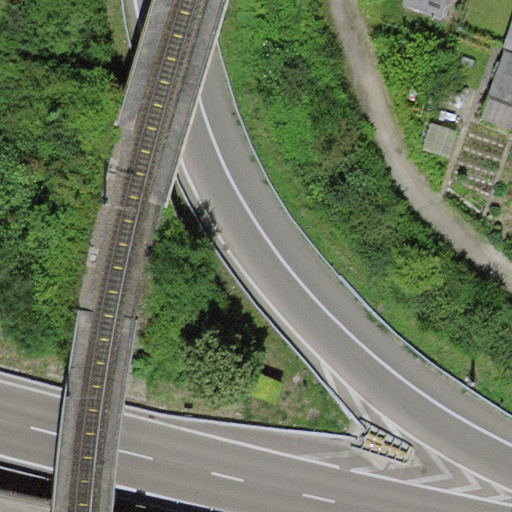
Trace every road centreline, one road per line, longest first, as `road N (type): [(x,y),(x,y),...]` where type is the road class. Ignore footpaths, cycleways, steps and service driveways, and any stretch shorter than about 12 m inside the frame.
road 1 (motorway): [(511,466),(372,375),(261,256),(203,155),(160,0)]
road 2 (motorway): [(388,511),(0,418)]
